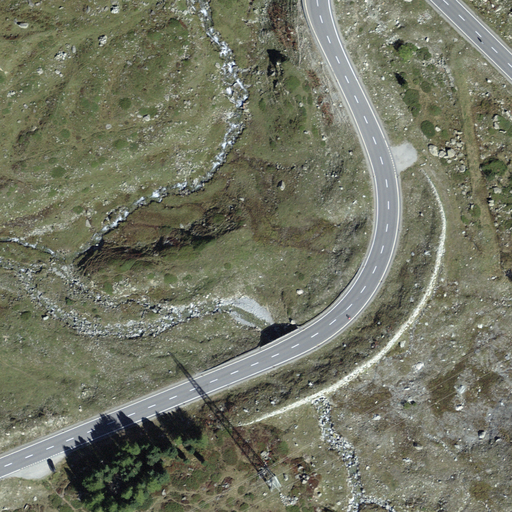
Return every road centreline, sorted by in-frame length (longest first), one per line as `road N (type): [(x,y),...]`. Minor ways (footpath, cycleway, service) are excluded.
road 1 (primary): [(317,0),(388,190),(371,276),(315,336),(0,468)]
road 2 (track): [(382,163),(411,153),(443,216),(420,308),(369,363),(322,394),(244,427)]
